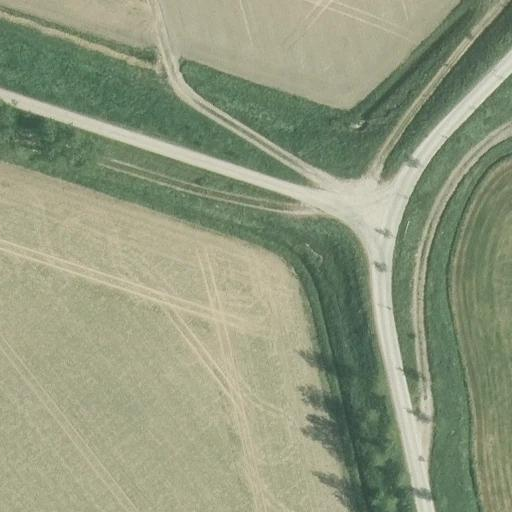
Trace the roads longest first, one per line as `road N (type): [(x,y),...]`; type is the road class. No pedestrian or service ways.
road 1 (unclassified): [(389,222),(0,97)]
road 2 (tertiary): [(426,511),(386,333),(382,258),(389,222)]
road 3 (tertiary): [(389,222),(460,121),(511,68)]
